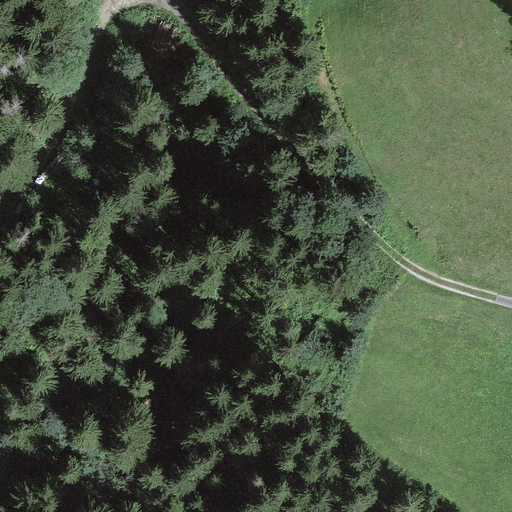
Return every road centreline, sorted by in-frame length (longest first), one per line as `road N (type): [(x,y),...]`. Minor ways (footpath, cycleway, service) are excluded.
road 1 (track): [(170,0),(188,9),(214,54),(366,231),(425,274),(511,303)]
road 2 (track): [(0,363),(29,323),(97,141),(100,107),(88,47)]
road 3 (track): [(0,217),(41,167),(112,0)]
